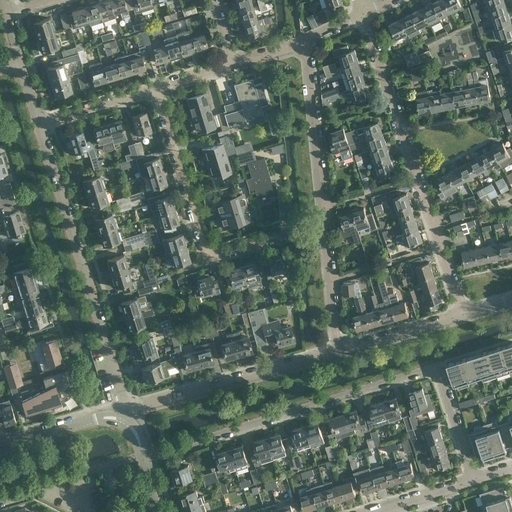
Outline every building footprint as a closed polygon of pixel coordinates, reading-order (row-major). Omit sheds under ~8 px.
[(116,17),(114,12),(110,0),(107,0),(97,3),(101,16),(103,21),(116,17)] [(123,18),(130,16),(124,0),(110,0),(114,12),(120,11),(121,13),(122,13),(123,18)] [(152,3),(150,0),(130,0),(135,14),(154,8),(152,3)] [(250,0),(236,0),(240,11),(253,7),(250,0)] [(439,0),(433,3),(440,17),(451,12),(444,0),(439,0)] [(444,0),(451,12),(461,6),(458,0),(444,0)] [(503,0),(502,0),(489,4),(493,16),(508,11),(503,0)] [(85,7),(89,20),(101,16),(97,3),(85,7)] [(422,8),(429,22),(431,27),(442,21),(440,17),(433,3),(422,8)] [(184,16),(197,12),(195,5),(182,9),(184,16)] [(89,20),(85,7),(83,8),(83,6),(77,8),(78,9),(72,11),(72,14),(68,15),(72,28),(90,23),(89,20)] [(253,7),(240,11),(244,24),(257,20),(253,7)] [(334,18),(329,7),(324,9),(329,20),(334,18)] [(463,9),(466,20),(472,18),(468,7),(463,9)] [(419,28),(429,22),(422,8),(412,14),(419,28)] [(318,12),(323,23),(329,20),(324,9),(318,12)] [(508,11),(493,16),(497,27),(511,23),(508,11)] [(323,23),(318,12),(313,14),(318,26),(323,23)] [(64,29),(70,28),(66,13),(60,15),(64,29)] [(421,32),(419,28),(412,14),(401,19),(408,33),(410,37),(421,32)] [(38,37),(54,32),(50,18),(33,23),(38,37)] [(262,18),(257,20),(244,24),(248,37),(266,32),(262,18)] [(408,33),(401,19),(390,25),(396,39),(408,33)] [(511,24),(511,23),(497,27),(501,39),(511,35),(511,24)] [(141,32),(145,45),(151,43),(147,30),(141,32)] [(448,34),(446,31),(435,36),(437,39),(448,34)] [(54,32),(38,37),(42,52),(59,47),(54,32)] [(145,45),(141,32),(135,34),(139,47),(145,45)] [(191,38),(195,51),(208,47),(204,34),(191,38)] [(179,42),(183,55),(195,51),(191,38),(179,42)] [(111,48),(109,42),(103,44),(107,55),(112,54),(110,48),(111,48)] [(166,46),(170,59),(183,55),(179,42),(166,46)] [(456,42),(450,43),(453,54),(442,57),(443,62),(460,58),(456,42)] [(335,56),(340,55),(344,66),(359,61),(355,49),(349,51),(347,45),(333,50),(335,56)] [(170,59),(166,46),(153,50),(156,63),(170,59)] [(78,51),(77,50),(76,47),(61,51),(63,57),(66,56),(78,52),(78,51)] [(78,51),(78,52),(80,58),(81,61),(87,59),(83,49),(78,51)] [(497,60),(493,49),(486,51),(490,62),(497,60)] [(127,54),(129,59),(133,72),(146,68),(140,50),(127,54)] [(405,55),(408,66),(421,62),(416,51),(405,55)] [(133,72),(129,59),(127,54),(114,58),(116,63),(120,76),(133,72)] [(348,77),(362,72),(359,61),(344,66),(348,77)] [(108,80),(104,67),(102,62),(90,66),(89,67),(94,84),(108,80)] [(325,72),(336,68),(335,62),(323,66),(325,72)] [(51,81),(68,76),(63,63),(47,68),(51,81)] [(120,76),(116,63),(104,67),(108,80),(120,76)] [(412,74),(423,72),(422,65),(410,69),(412,74)] [(336,68),(325,72),(327,78),(338,74),(336,68)] [(81,88),(88,86),(84,71),(76,74),(81,88)] [(351,88),(366,84),(362,72),(348,77),(351,88)] [(68,76),(51,81),(56,96),(72,91),(68,76)] [(224,112),(226,119),(239,116),(238,114),(243,113),(245,120),(253,117),(255,123),(264,120),(263,117),(264,116),(252,79),(234,85),(242,109),(237,110),(235,102),(224,105),(226,111),(224,112)] [(479,101),(491,99),(487,79),(479,80),(475,81),(476,86),(479,101)] [(467,104),(464,89),(463,83),(451,86),(452,91),(455,106),(467,104)] [(366,84),(351,88),(355,100),(370,95),(366,84)] [(333,95),(344,91),(342,85),(331,89),(333,95)] [(476,86),(464,89),(467,104),(479,101),(476,86)] [(344,91),(333,95),(322,98),(323,104),(346,97),(344,91)] [(440,93),(443,108),(455,106),(452,91),(440,93)] [(429,96),(432,111),(443,108),(440,93),(429,96)] [(198,132),(215,126),(205,94),(188,99),(198,132)] [(432,111),(429,96),(417,98),(420,113),(432,111)] [(138,133),(151,129),(146,112),(132,116),(138,133)] [(222,131),(229,129),(226,119),(224,112),(217,114),(222,131)] [(108,124),(114,144),(127,140),(125,135),(121,120),(108,124)] [(361,140),(368,138),(383,133),(379,122),(364,126),(366,132),(359,134),(361,140)] [(114,144),(108,124),(94,128),(99,143),(102,142),(103,146),(102,146),(104,152),(113,149),(113,148),(114,148),(113,144),(114,144)] [(342,158),(344,159),(353,156),(349,144),(355,142),(351,131),(345,133),(344,128),(331,132),(333,138),(330,139),(334,153),(340,151),(342,158)] [(217,132),(219,138),(227,136),(232,153),(236,152),(229,129),(222,131),(217,132)] [(351,131),(355,142),(360,141),(356,129),(351,131)] [(87,149),(90,157),(96,155),(91,140),(86,142),(82,131),(69,136),(74,153),(87,149)] [(372,150),(386,145),(383,133),(368,138),(372,150)] [(139,157),(141,156),(145,155),(140,141),(134,143),(139,157)] [(212,179),(232,173),(226,155),(225,155),(221,142),(217,144),(217,145),(202,149),(204,158),(205,158),(212,179)] [(503,142),(501,143),(492,149),(499,162),(510,156),(503,142)] [(139,157),(134,143),(128,145),(132,159),(133,159),(139,157)] [(375,161),(392,156),(392,155),(390,156),(386,145),(372,150),(375,161)] [(488,168),(495,165),(497,169),(501,166),(499,162),(492,149),(481,155),(488,168)] [(98,160),(96,155),(90,157),(94,171),(101,169),(98,160)] [(490,172),(488,168),(481,155),(470,161),(477,174),(483,171),(486,175),(490,172)] [(390,175),(388,170),(394,168),(392,161),(394,160),(392,156),(375,161),(381,178),(390,175)] [(148,175),(163,170),(159,157),(144,162),(148,175)] [(264,157),(247,162),(251,177),(246,178),(248,188),(254,186),(257,198),(272,194),(269,182),(271,182),(264,157)] [(98,160),(101,169),(106,167),(104,159),(98,160)] [(459,166),(467,179),(477,174),(470,161),(459,166)] [(121,169),(119,163),(106,167),(108,173),(121,169)] [(362,178),(368,176),(364,165),(358,167),(362,178)] [(448,172),(455,186),(467,179),(459,166),(448,172)] [(163,170),(148,175),(150,183),(144,184),(146,190),(152,188),(152,189),(167,184),(163,170)] [(442,199),(457,191),(455,186),(448,172),(437,179),(440,184),(435,187),(442,199)] [(87,194),(104,188),(100,175),(83,180),(87,194)] [(0,194),(1,197),(0,197),(0,207),(9,205),(9,206),(10,206),(12,205),(12,204),(16,203),(10,183),(3,185),(1,177),(0,176),(0,194)] [(502,193),(509,189),(503,178),(495,182),(502,193)] [(485,187),(489,195),(491,199),(498,195),(492,183),(485,187)] [(489,195),(485,187),(477,192),(483,203),(491,199),(489,195)] [(104,188),(87,194),(91,207),(108,202),(104,188)] [(129,195),(131,201),(132,201),(141,198),(144,197),(143,191),(129,195)] [(250,221),(249,219),(250,219),(242,195),(240,195),(239,191),(217,197),(219,202),(217,202),(224,227),(238,223),(239,225),(250,221)] [(153,215),(159,214),(175,209),(170,192),(148,198),(153,215)] [(397,210),(411,205),(413,204),(411,198),(409,199),(407,193),(399,196),(398,193),(389,196),(390,198),(386,200),(388,204),(390,212),(397,210)] [(118,205),(131,201),(129,195),(116,199),(118,205)] [(132,201),(134,207),(143,204),(141,198),(132,201)] [(378,216),(385,214),(381,200),(373,203),(378,216)] [(468,201),(470,211),(477,209),(475,200),(468,201)] [(131,201),(118,205),(119,211),(134,207),(132,201),(131,201)] [(0,221),(4,220),(9,237),(18,234),(18,235),(21,234),(20,233),(25,232),(19,211),(12,213),(10,206),(9,206),(9,205),(0,207),(0,221)] [(401,221),(415,217),(411,205),(397,210),(401,221)] [(352,211),(357,226),(358,230),(370,227),(369,222),(364,207),(352,211)] [(163,227),(179,222),(175,209),(159,214),(163,227)] [(357,226),(352,211),(340,215),(342,221),(337,223),(342,238),(353,234),(356,244),(362,242),(358,230),(357,226)] [(449,215),(450,215),(452,221),(465,217),(463,211),(449,215)] [(99,232),(116,227),(112,213),(95,219),(99,232)] [(415,217),(401,221),(405,233),(419,229),(415,217)] [(462,224),(454,226),(455,231),(463,229),(465,234),(470,232),(466,222),(462,224)] [(116,227),(99,232),(103,245),(120,240),(116,227)] [(144,239),(157,235),(155,229),(142,233),(144,239)] [(419,229),(405,233),(396,236),(398,241),(403,240),(405,247),(423,241),(419,229)] [(123,245),(144,239),(142,233),(121,239),(123,245)] [(170,252),(186,247),(182,234),(166,239),(162,240),(166,253),(170,252)] [(144,239),(146,245),(159,241),(157,235),(144,239)] [(144,239),(123,245),(125,252),(146,245),(144,239)] [(511,255),(511,245),(511,240),(499,243),(502,258),(511,255)] [(502,258),(499,243),(486,246),(490,261),(502,258)] [(490,261),(486,246),(474,249),(478,264),(490,261)] [(190,261),(189,256),(186,247),(170,252),(165,253),(167,260),(172,258),(174,265),(190,261)] [(478,264),(474,249),(462,252),(465,267),(478,264)] [(387,255),(379,250),(376,256),(384,262),(388,260),(387,255)] [(359,255),(363,265),(368,263),(365,253),(359,255)] [(124,254),(117,256),(108,259),(108,261),(107,261),(109,268),(110,267),(112,273),(128,268),(124,254)] [(282,254),(273,256),(268,258),(269,263),(263,265),(266,276),(273,274),(274,277),(282,275),(283,279),(289,278),(282,254)] [(242,266),(248,285),(261,282),(255,262),(242,266)] [(421,280),(434,275),(429,262),(417,267),(421,280)] [(17,287),(36,281),(34,274),(38,273),(36,266),(13,273),(17,287)] [(248,285),(242,266),(228,270),(230,274),(227,275),(231,291),(248,285)] [(134,281),(132,281),(128,268),(112,273),(113,279),(112,279),(114,285),(115,285),(116,287),(122,285),(124,291),(136,287),(134,281)] [(170,273),(156,277),(158,283),(172,279),(170,273)] [(202,295),(215,291),(216,294),(220,293),(216,280),(212,281),(211,275),(208,276),(208,274),(204,276),(203,274),(198,276),(198,279),(197,279),(199,285),(193,287),(196,296),(202,295)] [(425,292),(438,288),(434,275),(421,280),(425,292)] [(158,283),(156,277),(143,281),(145,287),(158,283)] [(36,281),(17,287),(13,288),(16,299),(20,298),(39,292),(36,281)] [(158,283),(145,287),(138,289),(140,295),(160,289),(158,283)] [(344,296),(356,295),(355,283),(343,284),(344,296)] [(436,303),(442,301),(438,288),(425,292),(429,305),(424,307),(426,311),(437,308),(436,303)] [(39,292),(20,298),(24,308),(42,302),(39,292)] [(271,293),(274,304),(280,302),(278,294),(271,293)] [(369,296),(373,311),(366,313),(370,326),(383,323),(378,304),(375,294),(369,296)] [(145,295),(137,297),(121,303),(122,304),(120,305),(122,311),(123,311),(125,316),(142,311),(153,308),(151,301),(147,302),(145,295)] [(405,302),(399,304),(397,297),(390,299),(391,301),(396,319),(409,316),(405,302)] [(370,326),(366,313),(362,298),(356,299),(361,315),(353,317),(357,330),(370,326)] [(230,302),(234,315),(240,313),(236,300),(230,302)] [(385,301),(378,304),(383,323),(396,319),(391,301),(385,302),(385,301)] [(42,302),(24,308),(27,318),(46,312),(42,302)] [(234,315),(230,302),(223,304),(227,317),(234,315)] [(153,308),(142,311),(125,316),(127,322),(126,322),(128,328),(129,328),(129,330),(146,325),(143,317),(154,314),(153,308)] [(278,320),(264,324),(263,321),(266,320),(262,308),(247,312),(251,326),(257,345),(268,342),(267,341),(276,339),(278,344),(294,340),(290,325),(280,328),(278,320)] [(46,312),(27,318),(31,332),(54,325),(52,318),(48,320),(46,312)] [(241,314),(245,328),(251,326),(247,312),(241,314)] [(3,326),(15,322),(13,316),(2,320),(3,326)] [(156,324),(157,329),(171,325),(169,319),(156,324)] [(15,322),(3,326),(5,331),(17,328),(15,322)] [(213,335),(209,323),(203,325),(207,337),(213,335)] [(173,333),(171,325),(163,328),(165,335),(173,333)] [(248,336),(240,338),(238,332),(233,334),(239,356),(252,352),(248,336)] [(200,367),(196,351),(184,354),(182,350),(181,346),(180,346),(176,333),(171,334),(175,352),(179,365),(180,367),(186,365),(187,370),(200,367)] [(239,356),(233,334),(226,336),(228,342),(221,344),(226,359),(239,356)] [(138,357),(154,352),(150,338),(133,343),(135,349),(134,349),(136,355),(137,355),(138,357)] [(45,342),(44,340),(45,340),(44,340),(31,344),(32,344),(36,356),(40,355),(44,371),(40,372),(40,373),(56,368),(56,367),(55,367),(54,362),(62,359),(59,351),(57,351),(53,339),(45,342)] [(196,351),(200,367),(214,363),(208,343),(195,347),(196,351)] [(511,343),(502,346),(510,372),(511,371),(511,343)] [(488,351),(494,368),(497,377),(510,373),(510,372),(502,346),(488,351)] [(481,353),(482,355),(475,357),(482,377),(483,381),(497,377),(494,368),(488,351),(481,353)] [(179,365),(175,352),(162,355),(164,361),(170,359),(173,367),(179,365)] [(468,359),(468,357),(461,360),(468,381),(482,377),(475,357),(468,359)] [(447,364),(454,386),(457,385),(459,389),(470,385),(468,381),(461,360),(447,364)] [(160,362),(141,368),(144,376),(142,377),(144,384),(151,382),(151,380),(163,376),(164,378),(170,376),(166,361),(160,362)] [(4,367),(10,388),(23,384),(17,362),(4,367)] [(21,400),(22,399),(27,414),(26,414),(27,414),(29,415),(30,413),(36,411),(35,410),(43,406),(52,405),(52,406),(52,407),(58,404),(60,405),(61,404),(62,403),(61,403),(57,389),(70,385),(65,371),(43,378),(46,386),(30,391),(29,390),(20,393),(21,395),(19,396),(21,400)] [(414,408),(428,404),(423,388),(410,393),(414,408)] [(383,401),(390,422),(402,418),(400,413),(401,412),(396,397),(383,401)] [(461,408),(475,404),(473,398),(459,402),(461,408)] [(16,421),(16,420),(9,400),(0,402),(0,419),(3,419),(5,424),(16,421)] [(370,405),(375,421),(377,426),(390,422),(383,401),(370,405)] [(364,413),(358,415),(357,409),(344,413),(350,434),(355,433),(353,428),(361,425),(362,428),(368,426),(364,413)] [(350,434),(344,413),(330,418),(337,437),(343,435),(343,437),(350,434)] [(414,429),(410,416),(404,417),(408,431),(414,429)] [(498,424),(497,420),(485,424),(495,455),(507,451),(506,448),(511,446),(504,422),(498,424)] [(315,440),(323,437),(318,421),(305,425),(311,446),(312,447),(317,445),(315,440)] [(482,455),(484,459),(495,455),(485,424),(474,427),(475,432),(469,434),(477,457),(482,455)] [(292,429),(294,435),(288,437),(292,450),(298,448),(298,450),(311,446),(305,425),(292,429)] [(430,442),(443,438),(439,425),(426,429),(430,442)] [(373,438),(376,446),(380,445),(376,431),(371,432),(373,438)] [(285,449),(280,433),(267,437),(273,455),(278,454),(282,455),(286,454),(285,449)] [(255,465),(261,463),(269,461),(269,460),(274,458),(273,455),(267,437),(254,441),(258,454),(252,455),(255,465)] [(376,446),(373,438),(366,440),(369,448),(376,446)] [(443,438),(430,442),(428,443),(432,455),(447,451),(443,438)] [(407,439),(402,441),(406,452),(411,451),(407,439)] [(336,443),(331,445),(336,459),(336,458),(340,457),(336,443)] [(230,449),(235,465),(236,469),(236,471),(248,467),(247,461),(248,461),(243,445),(230,449)] [(329,461),(332,460),(336,459),(331,445),(325,447),(329,461)] [(235,465),(230,449),(216,453),(222,469),(229,467),(230,471),(236,469),(235,465)] [(447,451),(432,455),(429,456),(431,462),(434,461),(436,469),(451,464),(447,451)] [(348,455),(352,468),(358,466),(354,453),(348,455)] [(294,457),(298,470),(303,469),(298,455),(294,457)] [(298,470),(294,457),(288,459),(292,472),(298,470)] [(422,473),(428,472),(423,458),(418,460),(422,473)] [(397,461),(403,479),(415,475),(411,462),(404,464),(403,459),(397,461)] [(332,460),(329,461),(325,462),(327,468),(334,466),(332,460)] [(385,468),(385,470),(390,483),(403,479),(397,461),(391,463),(392,466),(385,468)] [(177,483),(193,478),(189,465),(172,470),(177,483)] [(261,482),(256,468),(250,470),(254,484),(261,482)] [(309,477),(307,470),(300,472),(302,479),(309,477)] [(364,472),(366,477),(360,478),(364,491),(377,487),(373,474),(371,470),(364,472)] [(390,483),(385,470),(373,474),(377,487),(390,483)] [(204,481),(217,476),(216,471),(202,475),(204,481)] [(217,476),(204,481),(206,487),(219,482),(219,480),(217,476)] [(219,480),(219,482),(223,494),(229,492),(224,478),(219,480)] [(273,488),(271,481),(264,484),(266,490),(273,488)] [(343,498),(339,485),(333,487),(331,481),(325,483),(331,502),(343,498)] [(339,485),(343,498),(356,494),(352,481),(339,485)] [(331,502),(325,483),(312,487),(314,493),(318,506),(331,502)] [(504,485),(480,493),(486,511),(497,511),(511,507),(511,498),(511,494),(507,495),(504,485)] [(184,507),(200,502),(203,501),(203,502),(205,501),(203,495),(199,497),(196,490),(180,495),(184,507)] [(318,506),(314,493),(301,497),(305,510),(318,506)] [(203,501),(184,507),(185,511),(206,511),(203,502),(203,501)]
